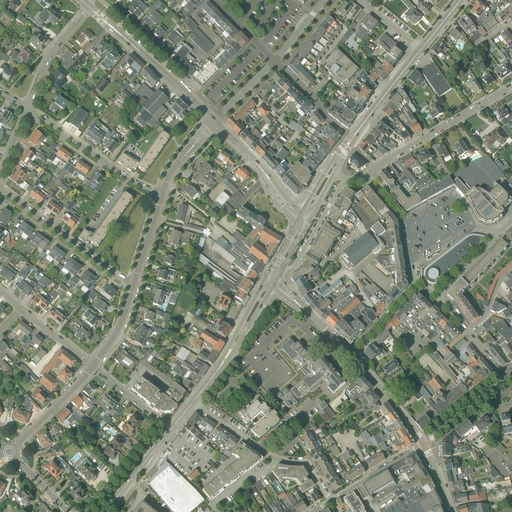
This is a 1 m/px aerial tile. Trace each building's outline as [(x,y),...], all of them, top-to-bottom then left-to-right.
[(21,4),(15,0),(9,8),(13,11),(17,6),(18,7),(21,4)] [(139,18),(148,8),(139,0),(138,0),(129,11),(132,14),(133,12),(139,18)] [(177,0),(169,9),(171,11),(178,4),(179,6),(184,1),(187,4),(191,0),(177,0)] [(189,12),(185,16),(187,18),(189,17),(195,11),(193,8),(194,6),(195,7),(201,1),(199,0),(191,0),(187,4),(185,7),(189,12)] [(407,17),(414,25),(415,24),(416,23),(418,22),(419,22),(420,20),(420,19),(421,19),(418,16),(414,11),(412,9),(415,7),(408,0),(400,0),(410,10),(405,15),(407,17)] [(153,23),(156,25),(162,17),(155,11),(162,3),(158,1),(146,14),(148,16),(141,24),(145,28),(147,25),(150,27),(153,23)] [(488,8),(480,1),(476,6),(477,6),(484,12),(488,8)] [(353,2),(350,6),(345,3),(338,12),(345,17),(349,12),(353,15),(351,18),(354,21),(362,10),(353,2)] [(213,7),(208,3),(202,9),(207,14),(213,7)] [(431,9),(424,4),(423,4),(421,3),(417,7),(420,9),(419,9),(426,15),(431,9)] [(475,14),(480,18),(484,15),(485,14),(486,13),(484,12),(477,6),(473,11),(476,13),(475,14)] [(207,14),(211,18),(217,12),(213,7),(207,14)] [(60,19),(62,17),(58,13),(57,15),(50,9),(37,24),(42,28),(44,26),(42,25),(49,18),(55,24),(58,21),(59,21),(60,20),(60,19)] [(506,10),(502,13),(508,20),(510,19),(509,17),(511,16),(506,10)] [(508,20),(502,13),(501,11),(496,15),(495,17),(500,23),(502,21),(503,22),(505,20),(506,22),(508,20)] [(210,20),(214,24),(222,16),(217,12),(211,18),(212,19),(210,20)] [(369,15),(362,24),(363,26),(355,36),(361,41),(369,30),(371,32),(378,23),(369,15)] [(458,22),(467,35),(476,28),(467,15),(458,22)] [(488,24),(490,22),(492,21),(495,19),(492,16),(482,24),(481,22),(486,18),(484,15),(480,18),(477,20),(482,27),(483,28),(485,26),(488,24)] [(226,21),(222,16),(214,24),(214,25),(216,23),(220,27),(226,21)] [(331,26),(335,21),(329,16),(325,22),(331,26)] [(218,29),(223,33),(231,25),(226,21),(220,27),(218,29)] [(325,22),(320,27),(326,32),(331,26),(325,22)] [(226,33),(229,36),(235,30),(231,25),(223,33),(225,35),(226,33)] [(159,28),(158,27),(156,30),(157,31),(155,34),(160,39),(165,33),(167,31),(164,29),(162,30),(160,28),(159,28)] [(320,27),(316,32),(322,37),(326,32),(320,27)] [(478,31),(479,31),(482,36),(487,33),(483,28),(482,27),(478,31)] [(43,34),(36,28),(31,34),(34,37),(29,42),(36,49),(41,43),(42,44),(45,41),(40,36),(43,34)] [(352,30),(350,29),(339,42),(343,45),(347,40),(348,40),(354,32),(352,30)] [(235,30),(229,36),(225,40),(229,45),(233,40),(239,34),(235,30)] [(448,35),(447,37),(450,42),(452,39),(456,42),(461,35),(463,37),(465,35),(464,33),(460,31),(458,33),(455,30),(450,36),(448,35)] [(88,41),(80,50),(83,52),(91,43),(89,41),(94,36),(88,31),(87,33),(85,31),(77,41),(81,45),(83,42),(83,41),(86,39),(88,41)] [(501,36),(504,41),(511,35),(510,33),(509,34),(507,31),(501,36)] [(312,38),(318,43),(322,37),(316,32),(312,38)] [(171,49),(174,45),(173,44),(178,37),(173,33),(167,39),(169,41),(166,45),(171,49)] [(240,34),(239,34),(233,40),(234,41),(241,48),(248,42),(240,34)] [(388,55),(389,56),(396,61),(397,61),(403,54),(398,50),(401,47),(398,44),(397,45),(385,34),(380,40),(376,45),(378,47),(379,49),(374,53),(377,57),(376,57),(379,60),(384,56),(384,57),(388,54),(388,55)] [(469,38),(469,39),(473,44),(478,40),(474,35),(469,38)] [(441,39),(436,46),(446,54),(448,55),(445,53),(448,49),(444,46),(447,43),(450,45),(452,44),(450,42),(447,37),(443,41),(441,39)] [(312,38),(307,43),(314,48),(318,43),(312,38)] [(224,41),(225,42),(236,53),(241,48),(234,41),(233,40),(229,45),(225,40),(224,41)] [(103,53),(104,54),(109,49),(108,48),(109,47),(105,43),(105,44),(102,41),(96,47),(95,45),(91,50),(99,57),(103,53)] [(232,58),(236,53),(225,42),(228,45),(224,49),(232,58)] [(179,46),(188,55),(178,66),(185,72),(195,61),(188,55),(192,51),(183,43),(179,46)] [(309,53),(314,48),(307,43),(303,48),(309,53)] [(446,54),(436,46),(436,45),(432,51),(438,56),(440,53),(446,58),(448,55),(446,54)] [(172,60),(178,66),(188,55),(179,46),(175,51),(177,53),(172,60)] [(14,50),(8,56),(10,57),(15,61),(19,57),(25,63),(30,58),(30,57),(32,54),(26,49),(25,48),(19,55),(14,50)] [(303,48),(299,54),(305,59),(309,53),(303,48)] [(224,49),(219,54),(227,62),(232,58),(224,49)] [(326,61),(329,63),(325,67),(330,71),(329,72),(342,84),(346,80),(349,82),(360,70),(338,49),(326,61)] [(69,50),(59,62),(68,70),(72,64),(74,62),(71,59),(74,55),(69,50)] [(83,52),(74,62),(72,64),(73,65),(72,66),(75,69),(78,65),(76,63),(76,62),(77,62),(78,61),(77,61),(78,60),(81,62),(86,57),(83,54),(82,55),(82,54),(84,52),(83,52)] [(108,54),(106,57),(105,58),(106,58),(103,62),(109,68),(113,64),(112,63),(113,62),(114,63),(116,62),(121,57),(117,54),(116,55),(112,52),(109,55),(108,54)] [(10,57),(8,56),(4,53),(0,59),(6,63),(10,57)] [(126,65),(127,63),(131,67),(131,66),(137,59),(131,54),(120,67),(123,69),(126,65)] [(223,67),(227,62),(219,54),(215,58),(223,67)] [(307,60),(305,59),(299,54),(295,59),(303,65),(307,60)] [(392,67),(396,61),(389,56),(385,61),(383,64),(384,66),(391,71),(393,68),(392,67)] [(215,58),(210,63),(218,70),(218,71),(223,67),(215,58)] [(131,66),(131,67),(129,69),(133,72),(127,78),(131,82),(135,77),(135,78),(136,77),(135,77),(138,73),(145,66),(137,59),(131,66)] [(289,66),(296,74),(302,69),(302,68),(304,66),(302,65),(303,65),(295,59),(289,66)] [(440,97),(452,89),(432,59),(431,59),(434,63),(432,63),(431,64),(430,66),(431,67),(430,67),(427,67),(425,69),(423,71),(425,75),(440,97)] [(218,70),(210,63),(207,60),(204,63),(201,66),(202,67),(211,77),(218,70)] [(193,76),(202,67),(201,66),(199,65),(195,70),(191,65),(195,61),(185,72),(191,78),(193,76)] [(384,81),(387,76),(379,69),(382,66),(382,65),(379,62),(376,65),(377,67),(370,77),(374,82),(379,77),(384,81)] [(499,65),(498,65),(501,69),(507,76),(511,73),(508,67),(509,67),(506,62),(505,62),(506,62),(500,67),(499,65)] [(14,72),(10,70),(9,72),(8,72),(9,70),(7,69),(8,67),(3,64),(0,69),(0,73),(3,75),(2,77),(9,81),(13,74),(12,74),(14,72)] [(383,64),(382,65),(382,66),(379,69),(387,76),(391,71),(384,66),(383,64)] [(447,74),(451,71),(445,64),(442,67),(447,74)] [(498,65),(499,67),(494,70),(496,73),(501,80),(507,76),(501,69),(498,65)] [(202,67),(193,76),(202,86),(207,81),(208,82),(212,79),(210,78),(211,77),(202,67)] [(62,81),(68,74),(64,71),(64,72),(60,68),(55,75),(60,79),(55,84),(60,89),(65,83),(62,81)] [(140,75),(146,81),(152,73),(146,68),(140,75)] [(307,73),(304,70),(302,69),(296,74),(301,79),(307,73)] [(350,87),(368,101),(370,98),(369,97),(377,86),(374,82),(370,77),(369,77),(364,71),(350,87)] [(409,80),(415,85),(418,87),(424,80),(422,77),(416,72),(409,80)] [(152,73),(146,81),(145,82),(152,88),(159,80),(153,74),(152,73)] [(266,96),(275,86),(284,78),(279,73),(268,84),(267,84),(261,91),(266,96)] [(314,81),(307,73),(301,79),(309,87),(314,81)] [(495,82),(490,75),(483,79),(486,84),(487,85),(488,86),(495,82)] [(289,83),(284,78),(275,86),(278,88),(277,89),(278,90),(273,95),(274,97),(289,83)] [(95,89),(101,94),(110,84),(106,81),(104,79),(95,89)] [(478,92),(478,93),(479,93),(479,94),(482,92),(481,92),(482,91),(480,88),(477,82),(478,82),(476,79),(468,84),(470,87),(471,90),(472,92),(474,92),(475,94),(478,92)] [(138,112),(154,94),(150,90),(152,88),(145,82),(140,86),(135,92),(129,86),(125,91),(120,95),(138,112)] [(132,82),(130,85),(129,86),(135,92),(140,86),(138,84),(137,86),(132,82)] [(289,83),(274,97),(277,99),(280,96),(286,91),(287,92),(285,94),(285,95),(293,87),(289,83)] [(291,96),(292,97),(298,91),(293,87),(285,95),(285,94),(280,99),(282,101),(286,97),(287,98),(289,96),(291,97),(291,96)] [(349,88),(344,94),(362,108),(363,107),(365,104),(366,104),(367,104),(368,103),(368,102),(367,101),(368,101),(350,87),(349,88)] [(158,90),(154,94),(138,112),(141,115),(136,121),(143,127),(147,123),(153,129),(159,122),(158,121),(167,111),(162,107),(169,99),(158,90)] [(402,90),(397,96),(405,103),(410,112),(412,115),(417,112),(413,105),(409,98),(406,95),(402,90)] [(298,92),(298,91),(292,97),(293,99),(290,102),(290,101),(284,107),(287,110),(302,95),(300,93),(300,92),(299,92),(298,92)] [(409,98),(413,105),(415,103),(412,100),(413,100),(415,96),(409,92),(406,95),(409,98)] [(340,99),(335,94),(333,96),(344,106),(348,108),(358,116),(364,109),(362,108),(344,94),(340,99)] [(302,95),(287,110),(290,113),(293,110),(297,106),(300,109),(307,101),(306,100),(306,98),(304,97),(303,97),(302,95)] [(341,110),(344,106),(333,96),(332,97),(339,102),(334,108),(332,106),(328,111),(330,113),(329,114),(335,118),(337,115),(338,115),(339,114),(339,113),(342,110),(341,110)] [(397,96),(391,103),(399,109),(401,111),(403,109),(407,114),(410,112),(405,103),(397,96)] [(64,110),(68,105),(59,98),(55,104),(51,110),(55,113),(59,107),(64,110)] [(171,99),(165,105),(179,118),(178,119),(182,122),(188,115),(185,113),(188,109),(179,100),(177,102),(175,100),(173,101),(171,99)] [(227,123),(234,130),(245,120),(247,122),(251,126),(254,123),(248,117),(256,109),(254,108),(257,105),(252,100),(235,117),(234,116),(227,123)] [(307,101),(300,109),(305,114),(307,113),(308,113),(314,107),(312,105),(308,101),(307,101)] [(387,107),(394,113),(395,112),(399,116),(401,113),(398,111),(399,109),(391,103),(387,107)] [(262,104),(257,109),(265,118),(271,112),(262,104)] [(276,113),(280,108),(276,104),(271,108),(276,113)] [(433,120),(443,114),(439,106),(438,107),(436,104),(431,107),(433,110),(432,110),(433,113),(430,115),(433,120)] [(387,107),(383,112),(394,121),(390,124),(384,119),(381,122),(391,130),(392,130),(400,123),(397,118),(398,116),(394,113),(387,107)] [(342,112),(340,115),(351,124),(358,116),(348,108),(344,114),(342,112)] [(499,110),(496,112),(500,117),(499,118),(505,125),(507,128),(510,126),(508,123),(508,122),(511,119),(511,118),(509,114),(508,115),(507,113),(504,110),(503,108),(499,111),(499,110)] [(78,129),(81,125),(82,125),(83,124),(84,125),(88,119),(86,118),(88,115),(80,109),(70,123),(78,129)] [(2,124),(5,126),(7,123),(8,123),(12,115),(6,111),(2,118),(1,119),(0,120),(0,123),(2,125),(2,124)] [(310,117),(314,122),(321,116),(317,111),(310,117)] [(411,127),(414,132),(416,135),(422,131),(412,115),(410,112),(407,114),(413,125),(411,127)] [(337,115),(335,118),(348,129),(351,124),(340,115),(339,114),(338,115),(337,115)] [(299,126),(303,120),(307,117),(304,115),(299,120),(300,120),(296,124),(299,126)] [(271,116),(266,121),(269,125),(274,120),(276,123),(278,120),(277,118),(275,118),(274,119),(271,116)] [(316,130),(317,131),(318,131),(321,127),(319,125),(324,121),(321,116),(314,122),(318,126),(314,129),(316,130)] [(93,126),(97,120),(94,118),(88,126),(90,127),(92,126),(93,126)] [(234,130),(239,135),(245,129),(243,127),(247,122),(245,120),(234,130)] [(386,135),(389,138),(391,135),(388,133),(391,130),(381,122),(375,129),(385,137),(386,135)] [(408,122),(402,126),(409,135),(414,132),(411,127),(408,122)] [(281,126),(278,123),(273,128),(276,131),(281,126)] [(409,135),(402,126),(400,123),(392,130),(395,134),(405,141),(411,138),(409,135)] [(329,126),(326,129),(332,134),(335,137),(336,136),(339,139),(342,136),(329,126)] [(240,136),(246,142),(259,129),(257,127),(255,129),(254,128),(249,133),(247,130),(240,136)] [(89,137),(93,139),(97,132),(94,130),(91,128),(86,135),(87,135),(86,136),(89,138),(89,137)] [(498,128),(487,138),(486,137),(485,137),(484,138),(483,139),(483,140),(484,141),(485,143),(484,144),(489,149),(493,145),(496,148),(501,144),(503,145),(505,143),(505,142),(507,140),(500,132),(501,131),(498,128)] [(260,130),(259,129),(246,142),(251,147),(262,136),(262,135),(258,132),(260,130)] [(326,129),(322,134),(322,135),(328,139),(329,139),(332,134),(326,129)] [(389,141),(387,139),(385,137),(375,129),(369,136),(377,142),(378,143),(377,144),(380,147),(388,153),(397,148),(397,147),(394,145),(392,143),(389,141)] [(36,130),(32,136),(44,144),(42,142),(46,137),(42,135),(43,135),(36,130)] [(99,144),(103,138),(104,138),(104,137),(106,135),(99,130),(97,132),(93,139),(96,142),(95,142),(98,144),(99,144)] [(113,130),(111,133),(107,139),(110,141),(104,148),(108,151),(110,153),(110,152),(111,153),(117,144),(111,139),(114,135),(119,139),(121,136),(113,130)] [(310,133),(313,136),(314,136),(320,141),(324,144),(325,143),(332,149),(336,144),(329,139),(328,139),(322,135),(319,132),(317,131),(316,130),(314,134),(313,135),(310,132),(310,133)] [(135,171),(136,171),(138,168),(142,170),(146,172),(150,166),(151,166),(171,138),(162,131),(139,163),(138,163),(134,160),(128,155),(127,156),(123,154),(117,162),(131,172),(132,172),(134,173),(136,171),(135,171)] [(335,137),(332,134),(329,139),(336,144),(339,139),(336,136),(335,137)] [(251,147),(256,152),(270,137),(267,135),(263,138),(262,136),(251,147)] [(44,144),(32,136),(28,141),(35,146),(39,141),(42,143),(41,144),(43,146),(44,144)] [(320,141),(314,136),(313,136),(309,140),(311,142),(317,146),(317,145),(321,148),(328,153),(332,149),(325,143),(324,144),(320,141)] [(377,142),(369,136),(365,142),(371,147),(371,146),(372,148),(377,142)] [(270,137),(256,152),(260,157),(264,153),(263,152),(265,150),(265,149),(273,141),(271,138),(270,137)] [(262,159),(267,164),(271,161),(270,161),(275,156),(276,155),(273,152),(278,146),(281,149),(282,147),(285,144),(278,138),(270,149),(271,149),(267,152),(265,150),(263,152),(264,153),(260,157),(262,159)] [(301,139),(306,143),(325,158),(328,153),(321,148),(317,145),(317,146),(311,142),(310,143),(303,138),(301,139)] [(465,144),(463,141),(455,146),(455,145),(452,147),(452,148),(455,152),(457,150),(461,157),(465,154),(465,155),(469,154),(472,156),(474,151),(470,149),(467,143),(465,144)] [(383,156),(377,151),(372,148),(371,146),(371,147),(365,142),(362,146),(359,149),(371,158),(375,153),(379,159),(383,156)] [(309,149),(308,151),(321,162),(325,158),(306,143),(304,145),(309,149)] [(437,160),(441,165),(448,176),(449,176),(453,173),(444,160),(450,156),(444,145),(437,149),(441,157),(440,157),(437,159),(437,160)] [(273,170),(274,170),(281,163),(283,162),(284,160),(290,153),(282,147),(281,149),(278,153),(276,155),(275,156),(270,161),(271,161),(267,164),(273,170)] [(380,147),(377,151),(383,156),(388,153),(380,147)] [(53,151),(48,159),(49,160),(53,163),(56,158),(60,161),(67,152),(61,148),(57,154),(53,151)] [(351,167),(357,172),(375,161),(371,158),(359,149),(354,155),(351,159),(351,160),(350,161),(350,163),(351,164),(352,165),(351,167)] [(30,160),(34,155),(28,150),(24,156),(30,160)] [(304,156),(308,158),(310,160),(318,167),(318,166),(321,162),(308,151),(306,150),(304,152),(306,153),(304,155),(304,156)] [(418,157),(420,160),(419,161),(421,165),(424,164),(424,165),(428,163),(429,165),(433,162),(432,160),(432,159),(432,158),(430,154),(429,154),(426,150),(420,153),(421,155),(418,157)] [(62,178),(67,172),(72,165),(68,162),(72,156),(67,152),(60,161),(66,165),(63,169),(59,176),(62,178)] [(228,162),(232,167),(235,164),(230,158),(231,157),(222,152),(216,161),(221,164),(223,162),(226,164),(228,162)] [(24,156),(20,161),(27,166),(29,163),(31,164),(31,165),(35,168),(37,165),(30,160),(24,156)] [(465,198),(466,196),(480,184),(487,191),(496,183),(504,175),(487,156),(478,160),(453,173),(449,176),(455,186),(465,198)] [(407,169),(411,166),(411,168),(415,165),(414,164),(416,162),(412,157),(403,164),(407,169)] [(304,163),(300,160),(299,162),(304,167),(312,174),(314,171),(310,167),(310,166),(307,164),(309,162),(306,160),(305,162),(304,163)] [(318,167),(310,160),(309,162),(307,164),(310,166),(310,167),(314,171),(318,167)] [(399,160),(396,162),(402,169),(401,169),(403,172),(406,169),(399,160)] [(79,174),(86,165),(80,161),(76,167),(72,165),(67,172),(73,175),(75,171),(79,174)] [(307,187),(310,181),(312,177),(310,176),(312,174),(304,167),(299,162),(294,168),(293,169),(290,172),(294,176),(293,178),(304,188),(306,186),(307,187)] [(206,163),(202,168),(213,178),(214,177),(211,174),(210,175),(208,173),(212,169),(206,163)] [(79,174),(85,178),(91,169),(86,165),(79,174)] [(286,168),(282,165),(276,171),(275,172),(278,175),(281,179),(283,181),(290,172),(293,169),(289,165),(286,168)] [(383,181),(396,170),(391,166),(385,171),(379,176),(383,181)] [(20,170),(16,176),(25,182),(26,182),(31,174),(31,173),(24,168),(22,171),(20,170)] [(202,168),(197,173),(204,179),(207,182),(211,178),(212,179),(213,178),(202,168)] [(225,178),(230,173),(228,170),(224,174),(219,169),(218,171),(217,170),(220,173),(221,173),(225,178)] [(239,176),(243,180),(249,175),(244,169),(243,170),(241,169),(236,174),(238,177),(239,176)] [(383,181),(386,184),(387,186),(388,185),(400,175),(396,170),(383,181)] [(419,186),(415,179),(413,177),(407,170),(400,175),(388,185),(391,188),(390,189),(393,193),(394,192),(395,194),(393,196),(407,212),(419,206),(417,202),(421,200),(414,188),(419,186)] [(293,178),(294,176),(290,172),(283,181),(283,182),(287,186),(293,178)] [(204,179),(197,173),(191,179),(197,185),(201,181),(210,189),(215,183),(211,180),(212,179),(211,178),(207,182),(204,179)] [(30,195),(36,199),(43,191),(37,186),(45,176),(42,174),(34,185),(37,187),(30,195)] [(99,184),(103,178),(98,174),(94,180),(93,180),(91,182),(89,180),(86,185),(88,187),(91,183),(97,187),(99,184)] [(16,176),(12,181),(20,186),(21,184),(23,185),(25,182),(16,176)] [(417,181),(415,179),(419,186),(414,188),(421,200),(423,204),(455,186),(449,176),(448,176),(436,182),(433,178),(419,185),(417,181)] [(305,189),(304,188),(293,178),(287,186),(296,196),(299,196),(305,189)] [(511,199),(496,183),(487,191),(480,184),(466,196),(465,198),(475,209),(475,212),(476,215),(478,218),(480,220),(483,222),(486,223),(487,223),(488,224),(489,224),(493,224),(497,222),(498,222),(499,221),(500,220),(502,218),(500,217),(501,216),(502,216),(504,213),(505,212),(504,212),(504,211),(504,210),(511,202),(511,199)] [(46,207),(52,211),(58,203),(59,202),(53,198),(60,189),(59,188),(61,186),(59,185),(54,193),(50,197),(53,199),(46,207)] [(198,193),(195,190),(189,185),(182,192),(186,196),(187,195),(189,197),(190,197),(192,199),(198,193)] [(353,211),(362,223),(363,225),(365,227),(365,228),(366,230),(368,232),(371,229),(380,221),(384,218),(390,213),(368,187),(358,196),(352,192),(352,191),(350,190),(350,191),(347,189),(341,197),(356,206),(353,211)] [(48,195),(50,197),(54,193),(51,191),(48,195),(47,194),(43,191),(36,199),(41,203),(48,195)] [(217,202),(215,205),(220,208),(226,203),(230,198),(223,192),(215,201),(217,202)] [(236,203),(243,196),(238,192),(232,199),(236,203)] [(94,236),(92,234),(86,243),(89,245),(91,242),(94,245),(94,244),(98,247),(103,240),(103,241),(133,199),(125,193),(124,195),(94,236)] [(360,222),(361,223),(362,223),(353,211),(356,206),(341,197),(335,208),(328,220),(345,230),(348,232),(360,222)] [(62,220),(68,224),(74,215),(70,212),(76,204),(72,201),(69,205),(66,209),(69,211),(62,220)] [(66,209),(69,205),(67,203),(65,205),(64,204),(63,206),(58,203),(52,211),(57,215),(64,207),(66,209)] [(226,203),(220,208),(229,215),(233,210),(226,203)] [(187,204),(185,207),(181,205),(179,213),(187,215),(189,216),(191,211),(195,214),(197,211),(187,204)] [(237,215),(236,216),(255,230),(258,225),(262,227),(265,222),(258,217),(257,219),(242,208),(239,212),(237,211),(235,214),(237,215)] [(5,209),(1,214),(9,220),(12,217),(11,217),(13,215),(11,213),(5,209)] [(187,215),(179,213),(176,220),(177,221),(183,223),(184,219),(188,221),(190,216),(189,216),(187,215)] [(380,221),(371,229),(378,238),(386,232),(399,230),(398,222),(390,213),(384,218),(380,221)] [(9,220),(1,214),(0,215),(0,221),(6,226),(10,221),(9,220)] [(74,215),(68,224),(73,228),(78,222),(80,224),(81,222),(85,217),(83,215),(80,219),(74,215)] [(347,232),(348,232),(345,230),(328,220),(326,224),(327,225),(324,231),(339,239),(344,230),(347,232)] [(21,232),(23,233),(28,227),(23,223),(18,230),(17,230),(15,228),(12,231),(11,233),(14,236),(16,232),(19,234),(21,232)] [(203,232),(204,229),(189,224),(189,225),(184,223),(183,227),(203,232)] [(264,253),(254,246),(260,236),(258,234),(262,227),(258,225),(255,230),(254,232),(251,230),(246,239),(237,232),(232,237),(237,241),(250,253),(252,255),(265,265),(266,265),(278,247),(270,242),(268,248),(266,247),(264,251),(265,251),(264,253)] [(34,231),(28,227),(23,233),(28,238),(34,231)] [(260,236),(270,242),(278,247),(282,240),(262,227),(258,234),(260,236)] [(378,238),(371,229),(368,232),(367,233),(368,234),(344,253),(345,253),(339,257),(350,270),(353,267),(354,269),(374,252),(376,254),(385,247),(386,248),(389,248),(389,249),(402,247),(399,230),(386,232),(378,238)] [(78,238),(85,243),(86,243),(92,234),(89,233),(89,234),(84,230),(78,238)] [(323,230),(317,240),(331,248),(336,239),(338,240),(339,239),(324,231),(323,230)] [(168,246),(173,247),(173,246),(177,247),(180,239),(182,240),(182,241),(188,243),(190,238),(193,239),(194,234),(185,232),(184,234),(181,234),(173,232),(168,246)] [(38,247),(44,239),(39,235),(35,240),(32,238),(30,242),(26,246),(24,249),(25,250),(27,250),(29,248),(31,246),(36,250),(38,247)] [(467,238),(429,268),(427,270),(426,273),(425,275),(426,278),(427,280),(429,282),(432,283),(434,284),(437,283),(439,288),(438,289),(487,237),(486,238),(484,238),(478,236),(475,236),(472,236),(470,237),(467,238)] [(49,243),(44,239),(38,247),(43,251),(45,249),(49,243)] [(265,266),(251,255),(252,255),(250,253),(237,241),(232,247),(228,244),(227,245),(219,239),(216,243),(217,244),(218,245),(220,246),(221,247),(222,248),(224,250),(226,251),(229,253),(231,255),(234,257),(237,260),(246,267),(251,271),(257,276),(265,266)] [(317,240),(311,250),(323,257),(325,259),(331,248),(317,240)] [(502,240),(489,254),(495,260),(509,246),(502,240)] [(54,259),(60,251),(55,247),(48,255),(54,259)] [(389,249),(390,256),(403,254),(402,247),(389,249)] [(304,262),(313,266),(315,267),(316,265),(318,266),(323,257),(311,250),(304,262)] [(60,251),(54,259),(59,263),(65,255),(60,251)] [(40,261),(42,259),(45,254),(43,252),(37,259),(40,261)] [(174,254),(172,258),(165,255),(163,263),(172,266),(174,260),(178,261),(180,256),(174,254)] [(375,259),(384,268),(405,264),(403,254),(390,256),(390,257),(378,256),(375,259)] [(482,274),(495,260),(489,254),(475,268),(482,274)] [(7,257),(1,266),(3,268),(10,259),(7,257)] [(71,259),(64,268),(69,272),(76,263),(71,259)] [(243,276),(246,278),(245,280),(252,284),(252,283),(257,276),(251,271),(246,267),(237,260),(234,263),(243,270),(246,272),(243,276)] [(312,269),(313,266),(304,262),(303,265),(304,265),(302,268),(294,273),(295,275),(291,278),(294,283),(301,278),(304,276),(310,273),(312,271),(313,270),(312,269)] [(69,283),(72,285),(77,278),(75,276),(81,267),(76,263),(69,272),(74,276),(69,283)] [(508,270),(511,266),(511,263),(507,267),(506,268),(504,269),(499,274),(498,275),(495,278),(487,300),(490,301),(497,280),(502,276),(506,272),(508,270)] [(214,272),(212,270),(210,269),(208,267),(206,265),(204,264),(203,264),(201,266),(206,270),(212,274),(214,272)] [(392,273),(394,273),(406,271),(405,264),(384,268),(389,273),(392,273)] [(22,276),(29,267),(26,265),(19,274),(22,276)] [(31,265),(29,267),(22,276),(25,279),(29,274),(28,273),(33,267),(31,265)] [(0,273),(0,274),(5,279),(12,270),(7,266),(5,268),(0,273)] [(311,279),(313,281),(314,282),(319,279),(316,274),(321,271),(318,267),(313,270),(312,271),(310,273),(313,278),(311,279)] [(475,268),(463,281),(470,287),(482,274),(475,268)] [(12,270),(5,279),(10,283),(15,276),(17,273),(12,269),(12,270)] [(160,271),(158,278),(162,279),(161,280),(163,280),(165,281),(167,275),(174,277),(175,271),(169,269),(168,273),(160,271)] [(84,280),(86,282),(92,275),(87,271),(80,280),(77,278),(72,285),(74,287),(76,285),(79,280),(83,283),(84,280)] [(395,281),(407,279),(406,271),(394,273),(395,281)] [(239,290),(233,286),(231,284),(229,283),(227,281),(225,280),(224,279),(223,278),(220,277),(218,275),(216,274),(214,272),(212,274),(222,282),(217,288),(220,290),(224,293),(241,304),(247,295),(239,290)] [(87,298),(88,297),(93,291),(93,290),(95,287),(93,285),(97,279),(92,275),(86,282),(87,282),(84,286),(89,290),(85,296),(87,298)] [(240,276),(237,281),(233,286),(239,290),(247,295),(253,285),(252,284),(245,280),(243,279),(240,276)] [(298,290),(306,285),(306,286),(313,281),(311,279),(309,276),(305,279),(304,276),(301,278),(294,283),(298,290)] [(396,287),(402,293),(408,286),(407,279),(395,281),(395,282),(391,276),(387,278),(387,279),(394,286),(394,285),(396,287)] [(51,281),(47,279),(44,283),(43,283),(42,285),(45,288),(51,281)] [(339,279),(332,286),(330,288),(322,295),(327,300),(315,312),(322,318),(330,309),(327,307),(335,299),(330,293),(342,282),(339,279)] [(17,287),(22,292),(29,283),(27,281),(26,282),(24,280),(17,287)] [(393,302),(386,296),(373,284),(371,286),(364,280),(362,282),(366,287),(375,296),(387,308),(393,302)] [(447,295),(454,302),(464,293),(470,287),(463,281),(462,280),(447,295)] [(306,285),(298,290),(304,299),(310,293),(322,283),(321,281),(316,284),(314,282),(313,281),(306,286),(306,285)] [(378,310),(375,313),(378,317),(387,308),(375,296),(366,287),(362,282),(361,283),(360,282),(358,284),(362,291),(369,299),(374,307),(378,310)] [(29,283),(22,292),(28,296),(35,287),(29,283)] [(58,287),(62,290),(64,292),(66,293),(68,290),(61,283),(58,287)] [(306,303),(310,307),(316,301),(315,300),(322,294),(319,292),(326,285),(318,292),(317,290),(311,295),(310,294),(322,283),(310,293),(304,299),(306,303)] [(329,288),(326,285),(319,292),(322,294),(315,300),(316,301),(310,307),(313,310),(315,311),(314,312),(315,312),(327,300),(322,295),(330,288),(332,286),(329,288)] [(396,287),(394,285),(394,286),(391,289),(392,290),(386,296),(393,302),(402,293),(396,287)] [(109,287),(108,287),(106,286),(100,293),(110,300),(111,299),(113,300),(116,297),(114,295),(116,292),(109,287)] [(170,291),(166,289),(155,286),(153,293),(155,293),(155,295),(156,295),(153,305),(155,305),(156,305),(161,307),(164,296),(168,297),(170,291)] [(341,292),(346,299),(347,298),(351,295),(346,288),(341,292)] [(98,294),(93,291),(88,297),(93,301),(98,294)] [(33,302),(39,306),(46,298),(41,293),(39,295),(33,302)] [(473,305),(464,293),(454,302),(453,302),(462,314),(473,305)] [(484,300),(478,293),(475,295),(483,303),(484,300)] [(418,313),(428,303),(418,294),(401,311),(412,323),(420,315),(418,313)] [(216,306),(223,310),(226,311),(231,302),(221,296),(220,299),(219,298),(216,302),(218,303),(216,306)] [(327,323),(334,330),(345,318),(350,313),(355,308),(361,302),(356,298),(355,297),(354,297),(350,301),(334,316),(333,316),(327,323)] [(46,298),(39,306),(45,311),(50,304),(44,299),(46,298)] [(334,316),(350,301),(347,298),(346,299),(344,300),(340,303),(333,310),(331,312),(330,312),(323,319),(327,323),(333,316),(334,316)] [(104,309),(107,306),(100,301),(94,308),(103,314),(106,310),(104,309)] [(361,302),(355,308),(372,323),(378,317),(375,313),(371,309),(367,308),(361,302)] [(413,329),(414,329),(416,327),(434,308),(428,303),(418,313),(420,315),(412,323),(410,326),(413,329)] [(508,308),(495,303),(491,312),(496,314),(496,313),(498,314),(503,311),(508,308)] [(470,326),(482,317),(473,305),(462,314),(470,326)] [(50,315),(56,320),(61,314),(60,314),(64,309),(62,307),(60,310),(57,307),(50,315)] [(421,332),(439,314),(440,313),(435,307),(434,308),(416,327),(421,332)] [(93,312),(88,308),(81,317),(93,326),(98,320),(91,315),(93,312)] [(355,308),(350,313),(355,318),(366,329),(372,323),(355,308)] [(395,318),(410,332),(413,329),(410,326),(412,323),(401,311),(395,318)] [(152,323),(155,315),(147,312),(145,320),(148,321),(147,325),(151,326),(154,327),(155,323),(152,323)] [(345,318),(334,330),(337,333),(341,337),(342,337),(345,340),(346,339),(348,342),(351,345),(354,342),(358,338),(358,337),(359,336),(366,329),(355,318),(350,313),(345,318)] [(61,314),(56,320),(61,324),(66,318),(61,314)] [(427,338),(445,319),(439,314),(421,332),(427,338)] [(490,318),(497,326),(504,321),(504,320),(492,316),(490,318)] [(388,332),(393,327),(407,340),(409,338),(406,335),(407,334),(407,333),(409,331),(410,333),(410,332),(395,318),(385,328),(388,332)] [(494,327),(494,328),(497,326),(490,318),(487,320),(492,326),(494,327)] [(445,319),(427,338),(431,341),(437,337),(441,333),(450,324),(445,319)] [(219,320),(216,324),(229,333),(232,329),(219,320)] [(509,345),(511,349),(511,328),(509,329),(504,321),(497,326),(494,328),(495,329),(500,334),(506,341),(509,345)] [(11,334),(15,338),(17,335),(16,334),(19,331),(22,333),(27,327),(22,322),(17,328),(16,327),(11,334)] [(229,333),(216,324),(215,325),(220,328),(217,332),(226,338),(229,333)] [(450,324),(441,333),(443,335),(439,339),(441,342),(454,329),(450,324)] [(25,345),(27,343),(31,338),(29,336),(32,331),(27,327),(22,333),(25,335),(22,337),(24,338),(21,342),(25,345)] [(142,327),(138,335),(147,339),(149,336),(150,337),(154,331),(150,329),(149,331),(142,327)] [(81,341),(88,333),(82,328),(75,336),(81,341)] [(385,328),(374,340),(375,342),(373,345),(372,344),(364,353),(372,361),(381,352),(376,347),(378,345),(379,345),(390,334),(388,332),(385,328)] [(449,345),(461,335),(454,329),(441,342),(445,345),(447,343),(449,345)] [(225,344),(204,331),(200,338),(205,341),(203,343),(204,343),(207,345),(206,347),(212,351),(219,355),(225,344)] [(37,335),(32,341),(30,344),(37,349),(39,347),(44,341),(37,335)] [(135,341),(144,346),(148,340),(147,339),(138,335),(135,341)] [(483,344),(496,359),(502,354),(497,348),(496,347),(497,346),(495,342),(491,337),(487,340),(487,341),(483,344)] [(201,348),(204,343),(203,343),(198,339),(195,345),(201,348)] [(329,398),(334,394),(346,383),(333,368),(323,356),(315,363),(309,356),(310,354),(306,351),(304,350),(303,349),(303,347),(300,343),(298,343),(296,345),(291,339),(289,339),(287,341),(287,343),(282,348),(282,350),(283,352),(285,352),(297,366),(297,368),(299,370),(301,370),(307,377),(290,391),(287,389),(286,389),(284,390),(284,392),(282,393),(281,393),(279,395),(278,397),(281,399),(280,400),(279,402),(283,406),(285,406),(286,405),(288,408),(290,408),(292,406),(292,404),(293,403),(294,404),(295,404),(298,403),(298,401),(309,391),(311,392),(312,392),(321,385),(321,383),(321,382),(325,379),(330,385),(323,391),(329,398)] [(0,343),(0,350),(6,356),(5,355),(10,350),(2,342),(0,343)] [(474,359),(475,359),(479,355),(471,345),(466,349),(473,358),(474,359)] [(6,356),(0,350),(0,363),(6,369),(9,372),(11,369),(2,360),(6,356)] [(146,354),(141,351),(140,350),(137,354),(143,358),(146,354)] [(444,360),(443,360),(448,367),(457,360),(449,350),(446,353),(449,356),(444,360)] [(128,355),(124,351),(115,360),(119,364),(122,361),(129,367),(131,365),(134,367),(137,362),(128,355)] [(196,356),(191,353),(195,356),(198,356),(211,365),(212,366),(219,355),(212,351),(209,356),(201,352),(198,356),(196,356)] [(60,359),(71,369),(77,362),(65,352),(63,354),(61,357),(60,359)] [(143,358),(142,360),(149,364),(150,362),(147,361),(151,356),(151,355),(147,353),(146,354),(143,358)] [(204,375),(211,365),(198,356),(195,356),(191,353),(184,362),(204,375)] [(506,358),(502,354),(496,359),(504,368),(510,363),(506,358)] [(475,359),(480,364),(482,367),(489,376),(494,372),(479,355),(475,359)] [(436,361),(458,388),(462,393),(465,397),(469,394),(458,378),(448,367),(443,360),(441,357),(436,361)] [(485,380),(486,379),(489,376),(482,367),(478,371),(475,368),(480,364),(475,359),(474,359),(473,358),(469,361),(471,364),(467,367),(475,377),(479,374),(485,380)] [(396,361),(393,361),(382,369),(388,376),(398,368),(399,365),(396,361)] [(178,363),(173,370),(177,373),(196,386),(204,375),(184,362),(182,366),(178,363)] [(45,376),(40,383),(52,392),(54,389),(56,391),(57,391),(58,391),(59,390),(59,389),(59,388),(58,388),(57,386),(61,381),(56,378),(55,380),(48,374),(52,368),(48,365),(41,373),(45,376)] [(24,366),(21,369),(28,376),(31,373),(24,366)] [(432,381),(439,390),(443,387),(427,366),(422,369),(432,381)] [(475,377),(467,367),(465,369),(464,369),(461,372),(462,373),(463,374),(466,378),(466,379),(469,382),(470,382),(476,388),(485,380),(479,374),(475,377)] [(64,369),(57,377),(65,384),(72,375),(64,369)] [(195,386),(196,386),(177,373),(173,370),(173,371),(180,376),(178,379),(184,382),(182,385),(190,391),(194,385),(195,386)] [(463,374),(458,378),(469,394),(476,388),(470,382),(469,382),(466,379),(466,378),(463,374)] [(426,375),(424,377),(433,388),(435,390),(437,392),(439,390),(432,381),(431,381),(426,375)] [(347,390),(352,396),(354,397),(362,389),(369,383),(363,377),(355,384),(347,390)] [(141,378),(132,389),(131,390),(138,395),(137,395),(151,406),(152,405),(155,408),(154,409),(158,413),(160,412),(162,414),(171,413),(172,411),(174,412),(177,407),(175,406),(186,393),(174,384),(164,397),(141,378)] [(373,388),(369,383),(362,389),(354,397),(352,396),(350,398),(353,402),(358,398),(359,399),(365,394),(366,395),(368,393),(373,388)] [(92,394),(97,390),(91,384),(86,388),(86,389),(83,392),(89,397),(92,394)] [(35,401),(36,399),(42,405),(43,404),(44,405),(46,403),(45,402),(48,399),(42,394),(46,390),(41,386),(39,388),(31,396),(35,401)] [(458,388),(455,391),(446,398),(453,407),(465,397),(462,393),(458,388)] [(363,417),(373,409),(373,408),(378,404),(377,403),(380,400),(373,392),(370,395),(368,393),(366,395),(365,394),(359,399),(358,398),(353,402),(354,403),(357,400),(361,404),(365,400),(371,407),(367,410),(365,408),(359,413),(363,417)] [(75,406),(72,409),(73,410),(81,418),(85,415),(78,408),(85,402),(84,403),(89,408),(93,405),(93,404),(87,399),(82,394),(82,395),(84,396),(80,400),(77,397),(72,403),(75,406)] [(97,404),(104,409),(104,410),(113,399),(107,395),(102,400),(101,399),(97,404)] [(446,398),(444,396),(441,399),(442,401),(439,404),(434,397),(432,398),(430,395),(425,399),(429,405),(431,408),(435,412),(440,419),(453,407),(446,398)] [(22,423),(23,422),(25,424),(26,423),(27,423),(30,418),(29,417),(30,416),(29,415),(33,407),(37,411),(39,408),(29,398),(26,401),(28,403),(25,410),(23,413),(19,421),(22,423)] [(104,409),(102,411),(108,416),(114,409),(118,404),(113,399),(104,410),(104,409)] [(259,438),(261,436),(268,430),(269,430),(279,421),(275,417),(277,415),(273,411),(272,412),(264,403),(261,406),(257,400),(244,411),(243,409),(239,412),(245,419),(243,420),(246,424),(261,411),(262,413),(266,418),(251,430),(254,435),(255,434),(259,438)] [(328,406),(328,405),(325,402),(320,406),(323,410),(328,406)] [(382,407),(378,404),(373,408),(373,409),(376,412),(380,409),(386,418),(394,412),(387,403),(382,407)] [(85,414),(89,418),(96,409),(93,406),(85,414)] [(23,413),(25,410),(20,407),(18,410),(17,409),(17,410),(15,410),(12,416),(14,416),(13,417),(16,419),(15,420),(19,421),(23,413)] [(120,416),(124,410),(121,407),(116,413),(118,415),(120,416)] [(81,418),(73,410),(70,413),(65,409),(60,414),(67,420),(69,417),(73,422),(75,420),(81,426),(84,422),(81,418)] [(384,420),(381,422),(381,423),(379,425),(384,431),(385,429),(400,420),(394,412),(386,418),(387,418),(384,420)] [(440,419),(435,412),(428,418),(426,415),(416,423),(423,432),(440,419)] [(187,423),(196,430),(193,428),(198,421),(201,423),(200,425),(203,420),(200,418),(200,417),(195,413),(187,423)] [(67,420),(60,414),(56,418),(62,425),(67,420)] [(128,422),(136,429),(141,422),(139,420),(139,419),(134,415),(128,422)] [(474,426),(480,434),(481,434),(494,423),(495,424),(499,421),(495,416),(489,420),(487,418),(486,419),(484,417),(474,426)] [(511,418),(509,419),(508,416),(506,416),(505,417),(503,417),(501,417),(502,421),(499,421),(501,427),(503,426),(503,428),(502,428),(505,437),(511,435),(511,418)] [(200,425),(205,429),(211,422),(205,418),(203,420),(200,425)] [(393,436),(406,429),(400,420),(385,429),(388,433),(386,434),(387,434),(379,439),(381,443),(389,438),(393,436)] [(461,425),(470,436),(477,431),(467,420),(461,425)] [(122,431),(126,434),(127,432),(131,435),(132,436),(133,435),(134,434),(134,433),(133,432),(136,429),(128,422),(129,423),(127,425),(125,423),(121,428),(123,429),(122,431)] [(205,429),(211,433),(216,426),(211,422),(205,429)] [(207,438),(199,432),(196,430),(187,423),(184,428),(189,432),(203,443),(206,438),(207,438)] [(38,439),(40,443),(52,436),(58,433),(61,430),(56,425),(53,428),(55,430),(47,434),(45,432),(44,432),(43,431),(38,434),(38,436),(37,436),(39,439),(38,439)] [(303,437),(306,442),(313,437),(310,432),(314,430),(316,432),(319,430),(314,425),(305,432),(307,434),(303,437)] [(470,436),(461,425),(455,431),(460,437),(461,436),(464,440),(465,441),(470,436)] [(218,427),(213,434),(209,439),(212,440),(213,438),(216,440),(223,431),(223,430),(218,427)] [(395,445),(404,440),(410,436),(406,429),(393,436),(389,438),(392,443),(394,446),(395,445)] [(216,440),(214,442),(217,444),(218,441),(221,443),(228,434),(223,431),(216,440)] [(366,443),(371,439),(371,438),(369,433),(368,433),(366,431),(360,434),(362,438),(363,438),(364,441),(366,443)] [(449,436),(456,443),(457,443),(459,444),(464,440),(461,436),(460,437),(455,431),(449,436)] [(224,446),(223,447),(222,448),(224,450),(233,438),(228,434),(221,443),(224,446)] [(55,442),(52,436),(40,443),(42,446),(43,446),(44,448),(45,448),(46,449),(52,446),(51,445),(53,444),(53,443),(55,442)] [(404,440),(408,447),(409,448),(415,444),(410,436),(404,440)] [(449,436),(443,440),(442,445),(442,446),(446,445),(452,446),(451,446),(451,445),(452,444),(454,446),(458,447),(463,449),(459,451),(460,453),(460,454),(465,453),(470,451),(469,447),(469,448),(468,446),(466,447),(464,445),(464,446),(462,446),(460,445),(459,444),(457,443),(456,443),(449,436)] [(110,445),(118,451),(123,444),(120,442),(121,442),(115,437),(109,444),(110,445)] [(316,442),(313,437),(306,442),(309,447),(316,442)] [(238,441),(233,438),(224,450),(226,447),(230,449),(228,452),(230,453),(238,441)] [(365,446),(367,445),(370,450),(375,446),(371,439),(366,443),(364,441),(363,443),(365,446)] [(395,445),(399,452),(408,447),(404,440),(395,445)] [(311,452),(319,447),(316,442),(309,447),(311,452)] [(383,442),(379,444),(383,450),(386,455),(389,453),(386,449),(387,449),(383,442)] [(263,459),(240,443),(232,454),(239,459),(239,460),(231,467),(240,478),(263,459)] [(505,449),(500,444),(495,449),(500,454),(501,454),(505,449)] [(110,445),(108,448),(106,446),(103,450),(105,452),(103,453),(108,457),(109,455),(112,458),(114,458),(115,458),(116,457),(116,455),(115,454),(118,451),(110,445)] [(446,445),(442,446),(442,457),(451,457),(451,455),(454,455),(460,453),(459,451),(458,450),(457,448),(456,449),(453,446),(452,446),(446,445)] [(319,447),(311,452),(314,457),(322,452),(319,447)] [(325,457),(322,452),(314,457),(317,462),(325,457)] [(376,455),(381,463),(386,460),(381,452),(376,455)] [(402,474),(404,474),(412,469),(421,463),(416,453),(406,459),(397,465),(387,470),(387,471),(388,472),(392,479),(401,474),(402,474)] [(222,455),(222,456),(219,458),(224,463),(229,459),(222,455)] [(372,458),(376,466),(381,463),(376,455),(372,458)] [(317,462),(320,466),(328,462),(325,457),(317,462)] [(366,461),(371,469),(376,466),(372,458),(366,461)] [(457,459),(444,462),(447,472),(459,469),(458,464),(459,464),(458,464),(457,459)] [(51,473),(59,466),(57,463),(54,460),(48,466),(47,465),(44,467),(51,473)] [(57,480),(60,477),(58,476),(66,469),(66,467),(68,465),(67,464),(64,461),(62,463),(59,466),(51,473),(57,480)] [(331,466),(328,462),(320,466),(323,471),(331,466)] [(394,488),(397,486),(425,469),(421,463),(412,469),(404,474),(402,474),(401,474),(392,479),(395,483),(392,485),(394,488)] [(79,471),(88,481),(91,479),(92,480),(93,479),(93,480),(95,480),(96,478),(96,476),(97,475),(94,472),(95,470),(92,466),(90,468),(86,464),(82,469),(79,467),(77,469),(79,471)] [(366,472),(361,464),(356,467),(361,475),(366,472)] [(308,476),(303,467),(297,467),(293,467),(289,467),(284,466),(280,465),(278,465),(272,471),(274,475),(280,480),(282,478),(297,480),(301,486),(299,488),(302,493),(314,486),(312,482),(311,483),(306,478),(308,476)] [(323,471),(326,476),(333,472),(331,467),(331,466),(323,471)] [(178,475),(170,467),(149,485),(170,509),(169,510),(171,511),(192,511),(204,502),(195,491),(178,475)] [(201,470),(197,467),(188,478),(191,480),(201,470)] [(231,467),(217,478),(226,489),(240,478),(231,467)] [(351,471),(356,478),(361,475),(356,467),(351,471)] [(499,475),(492,467),(488,471),(494,479),(499,475)] [(393,493),(397,498),(429,478),(425,469),(397,486),(399,489),(393,493)] [(447,472),(450,484),(458,482),(458,481),(463,480),(460,469),(459,469),(447,472)] [(356,478),(351,471),(346,474),(348,476),(349,478),(351,481),(356,478)] [(388,472),(387,471),(365,483),(367,485),(364,487),(358,490),(365,501),(370,498),(374,504),(393,493),(399,489),(397,486),(394,488),(392,485),(395,483),(392,479),(388,472)] [(329,481),(336,476),(333,472),(326,476),(329,481)] [(272,484),(277,481),(272,473),(267,476),(272,484)] [(77,487),(71,493),(79,502),(84,498),(82,497),(85,494),(83,492),(84,491),(78,485),(79,484),(75,481),(78,478),(74,474),(69,479),(77,487)] [(337,476),(336,476),(329,481),(332,486),(340,481),(337,476)] [(226,489),(217,478),(203,490),(210,499),(212,497),(214,499),(226,489)] [(397,498),(398,500),(398,501),(399,502),(400,501),(401,503),(433,483),(429,478),(397,498)] [(340,481),(332,486),(335,491),(343,486),(340,481)] [(451,491),(465,488),(469,487),(467,481),(458,484),(458,482),(450,484),(451,491)] [(259,482),(255,484),(255,485),(260,493),(264,490),(259,482)] [(403,511),(418,502),(417,501),(436,490),(436,489),(433,483),(401,503),(400,501),(399,502),(398,501),(386,509),(387,510),(384,511),(403,511)] [(21,489),(14,496),(18,500),(18,499),(21,502),(29,494),(24,488),(22,489),(21,489)] [(295,490),(301,499),(304,497),(298,488),(295,490)] [(430,511),(431,511),(435,509),(441,506),(444,505),(436,490),(417,501),(418,502),(403,511),(430,511)] [(314,504),(321,500),(316,491),(309,495),(314,504)] [(347,505),(348,505),(359,498),(361,497),(359,494),(358,492),(355,492),(344,499),(347,505)] [(481,501),(487,501),(486,492),(483,493),(482,493),(478,493),(475,494),(468,495),(463,495),(461,496),(453,498),(454,506),(469,502),(481,500),(481,501)] [(290,493),(285,496),(295,511),(300,511),(307,508),(302,502),(297,505),(294,500),(290,493)] [(29,494),(21,502),(23,505),(27,509),(34,501),(33,500),(35,499),(29,494)] [(289,509),(287,511),(295,511),(285,496),(283,497),(286,502),(285,503),(289,509)] [(367,511),(359,498),(348,505),(352,511),(367,511)] [(278,506),(275,502),(273,503),(275,507),(275,508),(276,507),(278,511),(287,511),(284,511),(283,511),(282,510),(281,511),(278,506)] [(41,511),(45,509),(46,507),(43,503),(37,508),(40,511),(41,511)]
